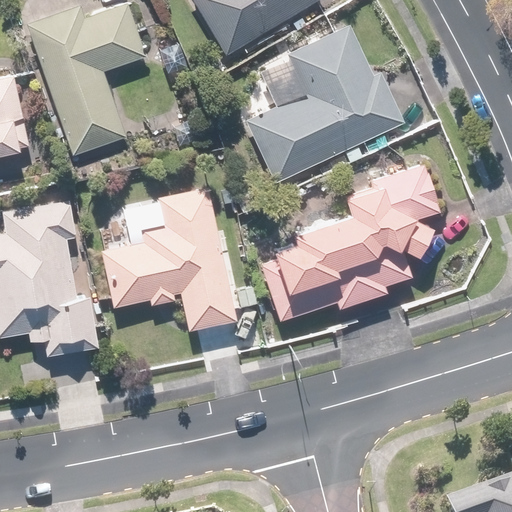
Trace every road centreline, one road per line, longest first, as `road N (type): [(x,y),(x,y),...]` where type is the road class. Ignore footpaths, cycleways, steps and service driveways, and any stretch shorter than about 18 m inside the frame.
road 1 (secondary): [(0,476),(299,412)]
road 2 (secondary): [(299,412),(511,348)]
road 3 (residential): [(455,0),(511,110)]
